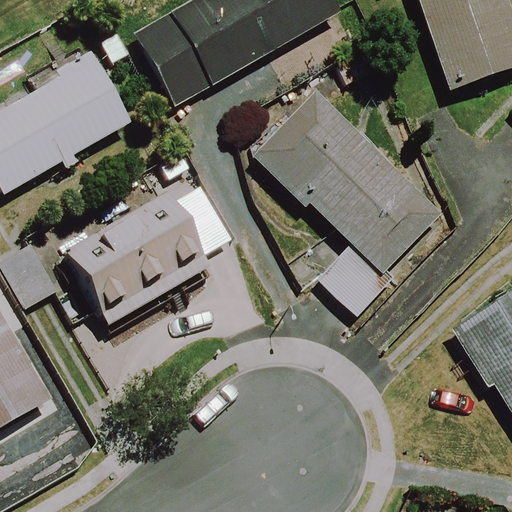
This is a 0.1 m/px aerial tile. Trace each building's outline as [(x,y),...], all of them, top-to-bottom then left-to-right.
[(321,26),(305,0),(205,0),(121,50),(163,120),(321,26)] [(511,75),(511,74),(486,0),(396,0),(433,103),(511,75)] [(0,200),(119,134),(79,63),(40,85),(44,93),(0,117),(0,200)] [(343,123),(314,94),(239,165),(289,217),(294,212),(339,258),(305,290),(342,328),(374,297),(363,286),(427,225),(336,130),(343,123)] [(511,103),(498,117),(511,130),(511,103)] [(184,265),(150,206),(53,263),(97,337),(193,281),(184,265)] [(46,302),(22,255),(0,265),(0,297),(11,319),(46,302)] [(511,298),(508,292),(434,338),(473,402),(480,398),(511,450),(511,298)] [(0,434),(39,413),(0,340),(0,434)]
